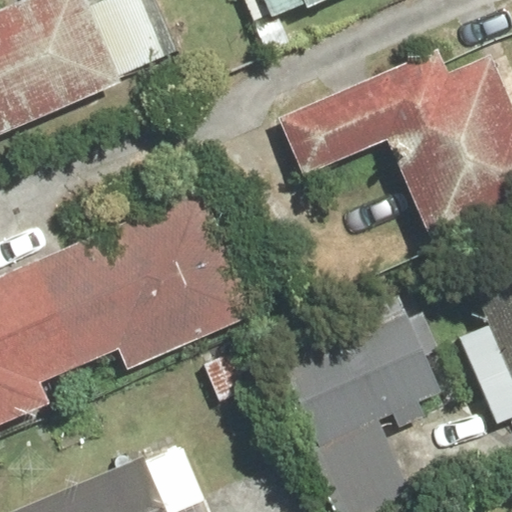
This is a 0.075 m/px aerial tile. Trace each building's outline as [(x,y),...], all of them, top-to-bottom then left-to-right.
[(0,128),(131,76),(100,0),(27,0),(0,11),(0,128)] [(236,0),(253,39),(344,0),(236,0)] [(406,134),(449,235),(511,208),(511,49),(473,66),(461,38),(291,110),(318,171),(406,134)] [(220,185),(0,276),(0,432),(67,405),(57,379),(130,349),(140,374),(276,318),(220,185)] [(511,261),(484,273),(501,316),(470,329),(510,425),(511,424),(511,261)] [(293,448),(318,511),(364,511),(400,498),(368,418),(430,393),(396,309),(272,359),(306,443),(293,448)] [(228,346),(192,359),(210,406),(245,392),(228,346)] [(171,511),(148,460),(32,511),(171,511)]
